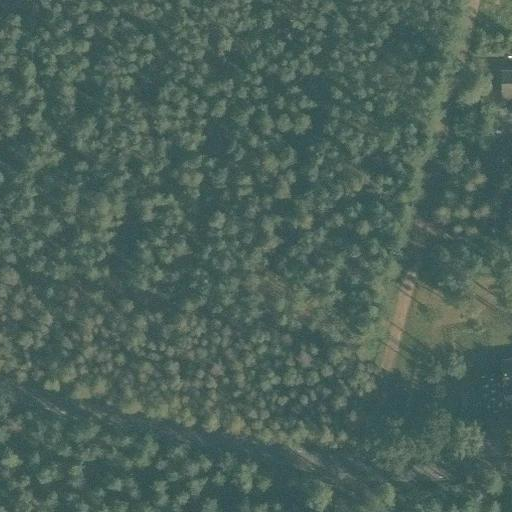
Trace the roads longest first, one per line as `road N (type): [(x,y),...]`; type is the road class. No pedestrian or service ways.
road 1 (track): [(311,511),(362,461),(481,0)]
road 2 (unclassified): [(511,458),(362,461),(296,451),(0,379)]
road 3 (track): [(439,166),(0,66)]
